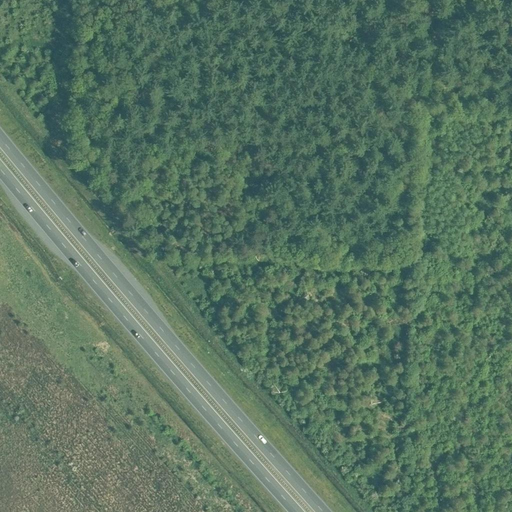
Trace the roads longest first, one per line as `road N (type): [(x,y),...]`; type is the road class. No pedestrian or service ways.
road 1 (trunk): [(323,511),(0,136)]
road 2 (trunk): [(0,167),(295,511)]
